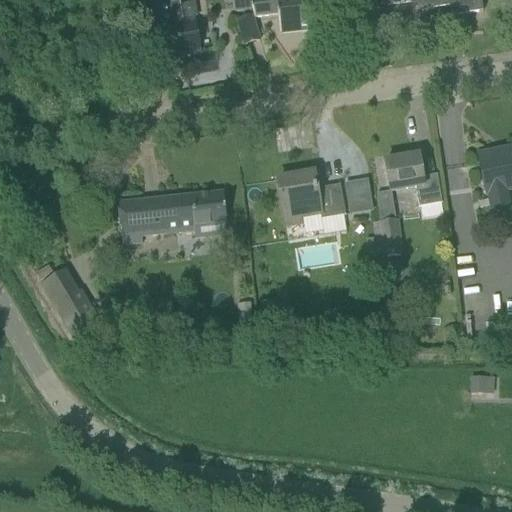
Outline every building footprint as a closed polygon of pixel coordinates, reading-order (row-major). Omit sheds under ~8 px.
[(199,54),(196,35),(193,23),(182,25),(178,4),(165,6),(164,0),(138,0),(143,24),(147,44),(159,42),(163,61),(199,54)] [(247,12),(246,0),(233,0),(234,13),(247,12)] [(300,31),(300,35),(319,33),(315,0),(251,0),(254,20),(277,18),(279,34),(300,31)] [(381,0),(383,8),(413,4),(414,13),(449,9),(450,18),(482,13),(480,0),(381,0)] [(236,23),(243,47),(259,43),(252,18),(236,23)] [(505,191),(511,189),(511,150),(506,152),(507,157),(496,159),(495,156),(479,159),(478,158),(477,158),(485,196),(487,196),(494,228),(511,224),(505,191)] [(384,164),(388,183),(389,192),(414,188),(418,210),(441,206),(436,177),(435,177),(436,182),(422,184),(418,158),(384,164)] [(281,202),(285,224),(286,231),(304,228),(303,221),(317,218),(318,222),(345,217),(340,187),(339,187),(339,188),(323,191),(324,194),(317,195),(313,176),(277,182),(281,202)] [(227,229),(225,215),(223,195),(118,206),(122,247),(142,245),(142,240),(194,235),(194,232),(227,229)] [(399,223),(380,225),(384,260),(403,258),(399,223)] [(233,298),(235,323),(256,321),(254,296),(253,296),(250,255),(236,257),(240,297),(233,298)] [(73,342),(100,326),(80,293),(77,294),(64,273),(40,287),(73,342)] [(281,303),(261,305),(265,337),(285,335),(281,303)] [(391,333),(379,334),(380,343),(391,343),(391,333)] [(471,379),(471,395),(493,396),(493,380),(471,379)]
